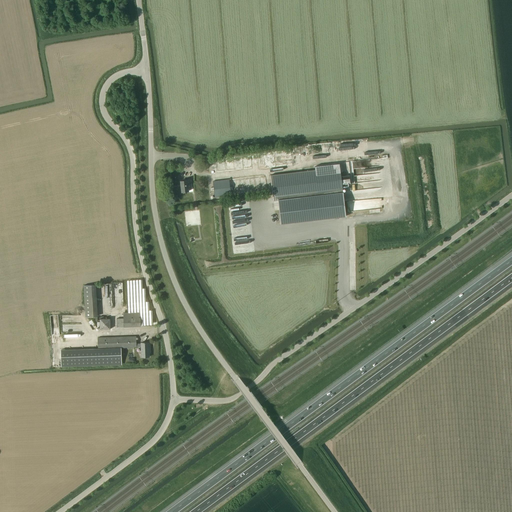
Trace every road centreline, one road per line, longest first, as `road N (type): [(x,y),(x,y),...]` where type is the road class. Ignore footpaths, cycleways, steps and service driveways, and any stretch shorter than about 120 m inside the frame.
road 1 (unclassified): [(335,511),(179,292),(153,201),(147,70)]
road 2 (motorway): [(511,260),(172,511)]
road 3 (unclassified): [(172,399),(230,399),(511,195)]
road 4 (motorway): [(196,511),(511,277)]
road 5 (unclassified): [(172,399),(163,328),(135,229),(132,157),(102,108),(112,78),(147,70)]
road 6 (unclassified): [(60,511),(155,439),(172,399)]
